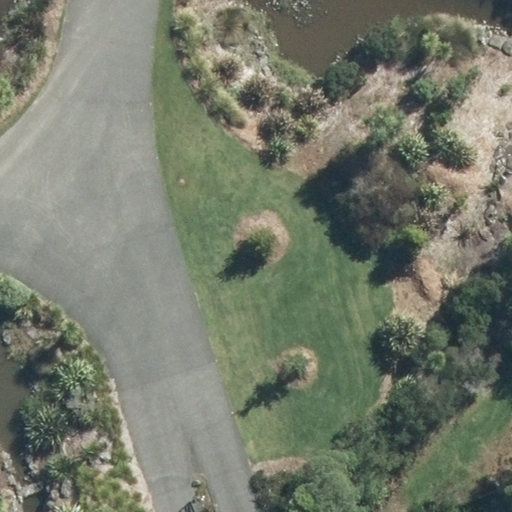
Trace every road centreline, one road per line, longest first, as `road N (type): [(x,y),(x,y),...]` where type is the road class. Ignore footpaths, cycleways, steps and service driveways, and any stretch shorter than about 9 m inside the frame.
road 1 (residential): [(251,511),(142,187),(136,127)]
road 2 (residential): [(136,127),(0,169)]
road 3 (residential): [(136,127),(129,0)]
